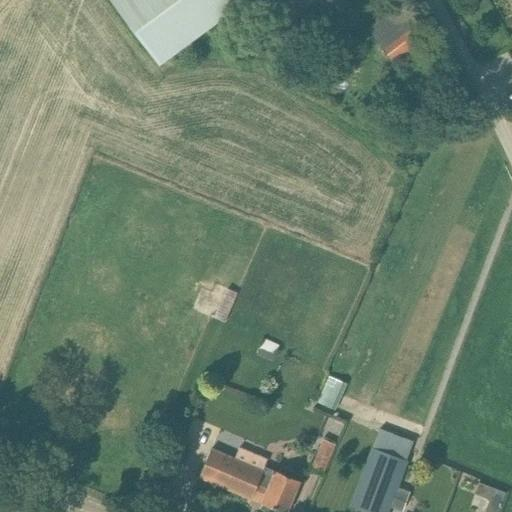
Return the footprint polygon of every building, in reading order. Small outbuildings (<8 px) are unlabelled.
[(247,0),(109,0),(110,0),(159,66),(247,0)] [(347,0),(317,0),(332,18),(350,3),(347,0)] [(416,45),(403,29),(391,12),(366,30),(379,47),(382,46),(393,63),(416,45)] [(340,46),(333,60),(351,69),(355,59),(359,51),(363,43),(345,35),(342,42),(340,46)] [(230,286),(219,316),(229,320),(240,290),(230,286)] [(279,346),(265,339),(258,355),(274,361),(279,346)] [(330,375),(319,402),(337,410),(348,382),(330,375)] [(415,441),(381,428),(373,448),(366,445),(360,460),(367,463),(350,506),(367,511),(388,511),(408,461),(415,441)] [(324,474),(337,445),(325,439),(312,469),(324,474)] [(282,511),(287,511),(294,495),(300,481),(264,466),(262,470),(212,448),(207,459),(199,477),(200,478),(200,477),(282,511)] [(489,510),(496,511),(502,511),(508,488),(481,482),(479,494),(492,497),(489,510)]
